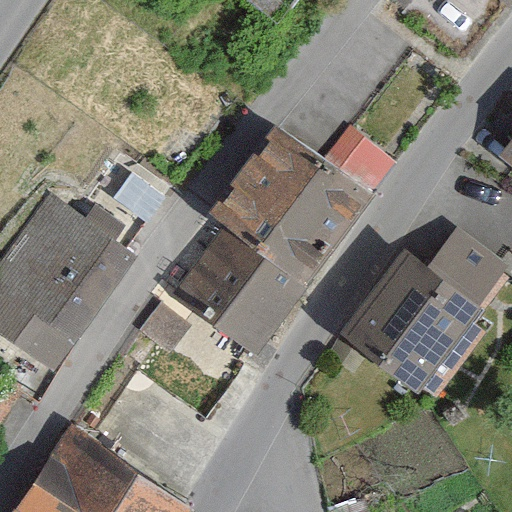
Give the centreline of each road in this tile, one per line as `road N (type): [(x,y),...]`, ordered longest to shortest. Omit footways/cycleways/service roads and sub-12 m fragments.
road 1 (residential): [(0,487),(245,136),(351,0)]
road 2 (residential): [(208,511),(403,191),(511,49)]
